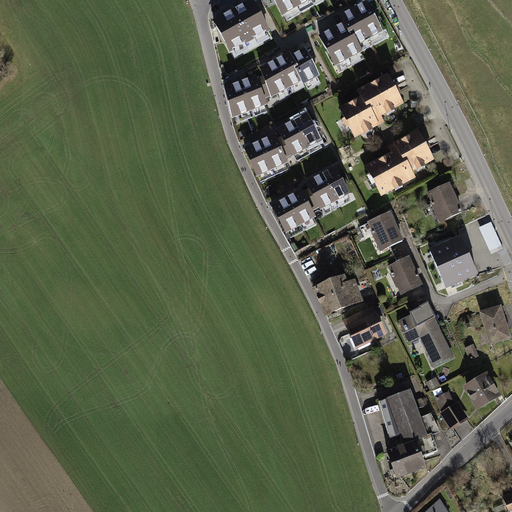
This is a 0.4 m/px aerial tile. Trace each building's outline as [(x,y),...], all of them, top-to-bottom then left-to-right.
[(253,0),(213,21),(234,60),(273,39),(253,0)] [(271,0),(283,21),(323,0),(271,0)] [(340,25),(318,37),(336,72),(364,56),(361,50),(388,36),(367,1),(336,17),(340,25)] [(290,53),(259,69),(263,77),(271,97),(272,99),(302,82),(304,85),(322,78),(306,49),(292,56),(290,53)] [(361,98),(339,109),(356,140),(386,123),(383,118),(406,105),(389,75),(358,91),(361,98)] [(256,77),(225,88),(233,120),(268,106),(265,99),(271,97),(263,77),(257,79),(256,77)] [(308,114),(277,130),(281,138),(291,156),(295,164),(326,147),(308,114)] [(393,154),(366,167),(382,198),(417,179),(414,173),(436,162),(420,132),(389,147),(393,154)] [(276,135),(244,149),(260,184),(292,171),(286,158),(291,156),(281,138),(278,139),(276,135)] [(336,167),(306,184),(309,190),(319,209),(321,212),(351,196),(336,167)] [(451,184),(428,195),(441,224),(464,213),(451,184)] [(301,191),(270,207),(286,235),(316,219),(313,212),(319,209),(309,190),(302,193),(301,191)] [(391,213),(368,224),(381,253),(404,243),(391,213)] [(462,238),(431,251),(448,290),(479,277),(462,238)] [(411,258),(388,267),(401,296),(424,287),(411,258)] [(346,277),(314,289),(326,318),(365,303),(357,280),(349,283),(346,277)] [(411,316),(399,321),(409,344),(420,339),(434,368),(455,358),(429,305),(410,314),(411,316)] [(374,306),(343,321),(357,351),(388,337),(374,306)] [(502,307),(481,313),(490,347),(511,341),(502,307)] [(479,357),(474,346),(465,349),(471,361),(479,357)] [(488,374),(463,388),(479,413),(503,397),(488,374)] [(437,378),(428,383),(432,390),(441,386),(437,378)] [(411,392),(380,402),(391,440),(400,437),(404,446),(387,452),(398,481),(428,470),(418,442),(429,438),(411,392)] [(450,392),(436,398),(442,413),(440,414),(451,431),(470,420),(459,403),(456,405),(450,392)] [(448,511),(441,500),(427,511),(448,511)]
